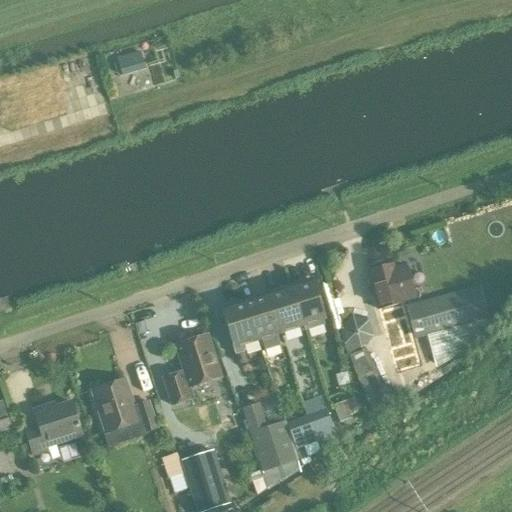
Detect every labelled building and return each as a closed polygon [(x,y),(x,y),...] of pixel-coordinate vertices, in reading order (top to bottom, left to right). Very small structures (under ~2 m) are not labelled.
[(122,77),(144,70),(140,54),(117,61),(122,77)] [(392,266),(368,272),(385,337),(388,336),(397,369),(418,363),(412,340),(414,339),(411,328),(425,324),(429,337),(486,321),(488,321),(478,287),(404,308),(403,303),(415,299),(405,264),(393,268),(392,266)] [(312,282),(289,290),(301,326),(302,326),(304,332),(323,326),(321,320),(323,319),(312,282)] [(301,326),(289,290),(268,296),(280,333),(301,326)] [(264,298),(243,304),(255,343),(261,341),(264,352),(280,347),(276,334),(264,298)] [(242,347),(255,343),(243,304),(220,311),(234,356),(243,353),(242,347)] [(361,351),(373,339),(369,323),(354,317),(341,329),(344,345),(361,351)] [(172,407),(190,402),(187,391),(220,380),(208,338),(175,348),(183,373),(163,380),(172,407)] [(390,400),(365,349),(348,355),(357,380),(359,379),(369,408),(381,404),(390,400)] [(133,410),(124,382),(92,392),(106,436),(110,446),(156,431),(147,406),(133,410)] [(338,424),(349,421),(348,417),(358,414),(352,401),(333,407),(338,424)] [(82,439),(70,402),(50,408),(49,404),(32,409),(37,425),(22,429),(31,459),(48,453),(47,450),(82,439)] [(0,403),(0,433),(10,430),(1,403),(0,403)] [(267,429),(264,421),(259,406),(241,411),(261,473),(296,462),(284,424),(267,429)] [(316,444),(334,437),(325,411),(306,418),(316,444)] [(295,452),(316,444),(306,418),(286,425),(295,452)] [(213,452),(181,462),(196,511),(209,511),(230,505),(213,452)] [(167,480),(181,476),(183,475),(176,454),(160,459),(163,466),(167,480)]
